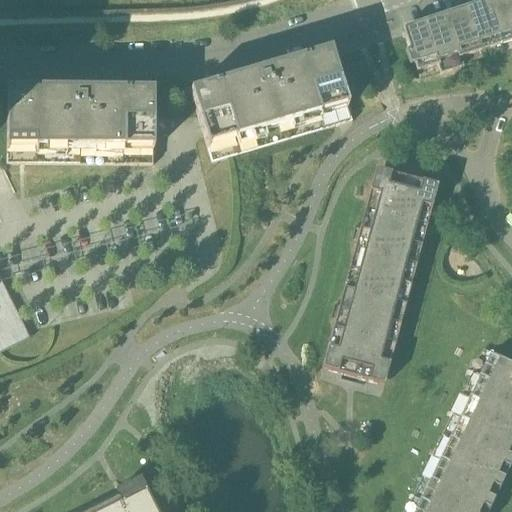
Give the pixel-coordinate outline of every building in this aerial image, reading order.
[(508,0),(492,0),(486,2),(488,7),(501,45),(511,41),(511,9),(509,1),(508,0)] [(486,2),(465,9),(467,14),(480,52),(501,45),(488,7),(486,2)] [(465,9),(444,16),(446,21),(459,59),(460,59),(480,52),(467,14),(465,9)] [(444,16),(424,23),(425,28),(438,66),(437,66),(439,75),(440,75),(463,68),(463,67),(460,59),(459,59),(446,21),(444,16)] [(424,23),(401,30),(403,35),(408,51),(404,53),(409,67),(413,66),(416,73),(437,66),(438,66),(425,28),(424,23)] [(190,93),(206,150),(211,164),(351,123),(330,52),(269,69),(267,64),(250,69),(251,75),(190,93)] [(6,91),(6,151),(6,166),(152,167),(152,152),(153,92),(89,92),(89,86),(71,86),(71,91),(6,91)] [(389,365),(388,365),(430,210),(436,188),(430,186),(405,179),(375,171),(369,193),(328,348),(327,348),(321,370),(383,387),(389,365)] [(486,511),(511,460),(511,367),(489,357),(415,511),(486,511)] [(154,511),(144,491),(143,492),(138,481),(76,511),(154,511)]
